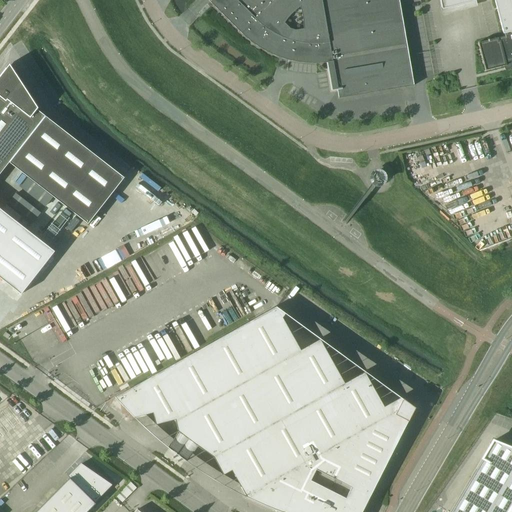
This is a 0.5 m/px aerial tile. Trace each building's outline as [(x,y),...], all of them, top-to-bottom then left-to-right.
[(212,0),(210,2),(211,4),(242,34),(251,42),(260,48),(269,53),(278,57),(288,60),(292,61),(302,63),(312,64),(322,63),(331,62),(332,62),(338,98),(338,99),(404,87),(414,86),(414,85),(413,85),(408,53),(407,50),(407,47),(398,0),(212,0)] [(511,0),(439,0),(442,9),(478,0),(494,0),(504,36),(478,43),(485,71),(506,65),(505,61),(510,60),(510,62),(511,61),(511,0)] [(0,281),(22,299),(56,255),(0,211),(0,173),(9,162),(87,224),(124,178),(45,116),(36,109),(37,108),(17,78),(9,65),(0,75),(0,281)] [(367,179),(368,181),(370,184),(372,185),(375,186),(378,186),(381,185),(383,183),(384,180),(385,177),(384,174),(383,172),(381,170),(379,169),(376,169),(373,169),(370,171),(368,173),(367,176),(367,179)] [(231,470),(246,497),(280,511),(281,511),(360,511),(373,487),(374,485),(374,486),(376,483),(375,483),(379,474),(380,474),(381,471),(385,462),(386,462),(387,460),(386,459),(391,450),(392,451),(393,448),(392,448),(397,439),(398,439),(399,437),(399,436),(400,435),(413,408),(399,398),(383,407),(364,372),(344,383),(319,339),(300,350),(282,318),(285,314),(275,307),(115,397),(124,408),(125,407),(134,417),(152,413),(155,424),(175,419),(177,431),(213,457),(223,474),(231,470)] [(511,511),(511,448),(493,441),(450,511),(511,511)] [(110,485),(80,464),(69,476),(70,477),(34,511),(86,511),(95,503),(93,502),(110,485)] [(130,482),(116,496),(122,502),(136,488),(130,482)]
